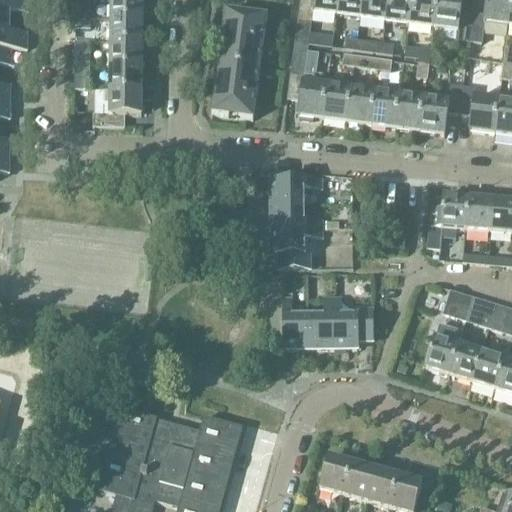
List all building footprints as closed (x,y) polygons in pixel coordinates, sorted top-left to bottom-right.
[(28,16),(27,0),(0,0),(0,26),(10,26),(11,16),(28,16)] [(81,0),(81,21),(90,21),(90,0),(81,0)] [(143,22),(142,0),(110,0),(110,22),(143,22)] [(301,0),(299,21),(311,22),(312,16),(336,19),(338,0),(301,0)] [(360,22),(363,0),(338,0),(336,19),(360,22)] [(385,25),(388,0),(363,0),(360,22),(385,25)] [(409,29),(412,0),(388,0),(385,25),(409,29)] [(433,32),(437,0),(412,0),(409,29),(433,32)] [(469,45),(472,18),(460,17),(462,0),(437,0),(433,32),(458,35),(457,44),(469,45)] [(508,30),(511,0),(487,0),(485,20),(472,18),(469,45),(481,47),(484,27),(508,30)] [(218,68),(259,74),(266,21),(225,15),(218,68)] [(90,33),(90,21),(81,21),(81,22),(75,21),(75,32),(90,33)] [(311,22),(299,21),(295,47),(308,48),(311,22)] [(142,46),(143,22),(110,22),(110,46),(142,46)] [(10,37),(10,26),(0,26),(0,53),(11,53),(27,54),(27,37),(10,37)] [(361,54),(362,45),(346,43),(345,52),(361,54)] [(75,70),(89,70),(89,45),(75,45),(74,69),(75,70)] [(377,56),(378,47),(362,45),(361,54),(377,56)] [(142,71),(142,46),(110,46),(109,70),(142,71)] [(378,47),(377,56),(393,59),(394,49),(378,47)] [(418,65),(428,67),(429,60),(431,51),(420,50),(418,65)] [(291,78),(303,80),(307,54),(294,52),(291,78)] [(504,67),(511,68),(511,52),(505,52),(503,68),(504,67)] [(11,53),(0,53),(0,69),(11,69),(11,53)] [(359,71),(360,61),(344,59),(343,69),(359,71)] [(374,73),(376,63),(360,61),(359,71),(374,73)] [(494,138),(498,104),(489,103),(491,86),(476,84),(479,64),(466,62),(463,91),(459,118),(471,119),(469,135),(494,139),(494,138)] [(376,63),(374,73),(390,75),(392,65),(376,63)] [(428,69),(428,67),(418,65),(416,81),(426,82),(428,69)] [(511,84),(511,81),(511,68),(504,67),(503,68),(501,83),(511,84)] [(253,123),(259,74),(218,68),(211,118),(253,123)] [(89,82),(89,70),(75,70),(74,69),(74,94),(84,94),(84,82),(89,82)] [(142,95),(142,71),(109,70),(109,94),(142,95)] [(303,80),(291,78),(288,103),(300,104),(298,121),(322,124),(327,89),(303,86),(303,80)] [(327,89),(322,124),(347,127),(351,92),(352,86),(328,83),(327,89)] [(459,118),(463,91),(451,89),(449,105),(424,102),(420,137),(444,140),(447,117),(459,118)] [(0,90),(0,106),(10,106),(10,90),(0,90)] [(371,130),(376,95),(351,92),(347,127),(371,130)] [(93,131),(124,131),(124,119),(141,119),(142,95),(109,94),(109,118),(93,118),(93,131)] [(395,134),(400,99),(376,95),(371,130),(395,134)] [(420,137),(424,102),(400,99),(395,134),(420,137)] [(511,106),(498,105),(494,138),(511,140),(511,106)] [(0,122),(10,123),(10,106),(0,106),(0,122)] [(73,123),(72,134),(84,134),(84,131),(84,123),(73,123)] [(0,143),(0,159),(9,160),(10,144),(0,143)] [(0,176),(9,177),(9,160),(0,159),(0,176)] [(270,210),(303,209),(302,192),(321,192),(321,184),(270,184),(270,210)] [(465,235),(468,202),(444,200),(442,217),(430,216),(427,253),(440,255),(442,233),(465,235)] [(489,237),(492,204),(468,202),(465,235),(489,237)] [(511,239),(511,206),(492,204),(489,237),(511,239)] [(270,234),(322,233),(322,224),(303,224),(303,209),(270,210),(270,234)] [(322,233),(270,234),(271,258),(278,258),(278,274),(308,273),(308,256),(303,256),(303,242),(322,241),(322,234),(322,233)] [(404,253),(404,248),(405,238),(388,236),(387,252),(404,253)] [(486,269),(487,261),(463,259),(463,267),(486,269)] [(510,272),(511,263),(487,261),(486,269),(510,272)] [(308,290),(317,290),(317,279),(308,280),(308,290)] [(467,326),(474,302),(450,294),(443,318),(467,326)] [(309,354),(308,320),(293,320),(292,301),(283,301),(283,320),(282,320),(283,354),(309,354)] [(309,354),(333,353),(333,301),(323,301),(324,319),(308,320),(309,354)] [(333,301),(333,353),(358,353),(357,344),(373,344),(373,313),(356,313),(356,319),(342,319),(341,301),(333,301)] [(489,333),(497,309),(474,302),(467,326),(489,333)] [(511,339),(511,313),(497,309),(489,333),(511,339)] [(449,380),(459,350),(435,343),(426,373),(449,380)] [(472,387),(482,357),(459,350),(449,380),(472,387)] [(495,395),(504,365),(482,357),(472,387),(495,395)] [(511,400),(511,367),(504,365),(495,395),(511,400)] [(396,373),(400,375),(405,377),(407,370),(402,368),(399,367),(396,373)] [(151,511),(154,505),(179,511),(178,511),(220,511),(243,432),(204,421),(199,437),(174,430),(178,415),(170,413),(166,428),(155,425),(155,423),(121,414),(98,496),(115,501),(112,511),(151,511)] [(343,500),(352,467),(329,460),(319,493),(343,500)] [(366,506),(375,473),(352,467),(343,500),(366,506)] [(386,511),(389,511),(398,480),(375,473),(366,506),(386,511)] [(398,480),(389,511),(415,511),(422,486),(398,480)] [(481,511),(511,511),(511,498),(505,497),(499,511),(483,511),(482,511),(481,511)]
